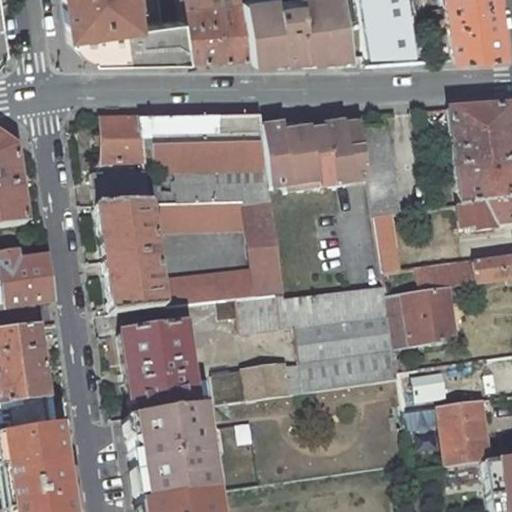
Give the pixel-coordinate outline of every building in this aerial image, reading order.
[(135,25),(131,0),(60,0),(67,43),(68,43),(90,59),(90,61),(185,59),(179,18),(135,25)] [(185,59),(247,59),(240,5),(209,9),(209,7),(197,9),(196,0),(175,0),(179,18),(185,59)] [(239,0),(240,5),(247,59),(257,58),(262,58),(279,55),(280,58),(306,54),(306,57),(346,52),(343,33),(338,0),(295,0),(296,0),(273,3),(272,0),(239,0)] [(401,41),(395,0),(357,0),(363,46),(401,41)] [(440,0),(449,61),(502,57),(494,0),(440,0)] [(511,200),(511,134),(508,106),(445,110),(458,208),(511,200)] [(384,115),(355,117),(356,126),(365,182),(371,220),(392,217),(399,216),(384,115)] [(257,118),(135,120),(139,146),(149,146),(153,175),(159,175),(160,186),(173,186),(173,196),(173,205),(269,203),(267,191),(258,128),(257,118)] [(139,146),(135,120),(99,121),(100,164),(142,162),(139,146)] [(301,127),(258,128),(267,191),(282,189),(283,195),(365,182),(356,126),(326,127),(327,133),(320,134),(322,149),(311,150),(309,136),(302,137),(301,127)] [(327,133),(326,127),(301,127),(302,137),(309,136),(311,150),(322,149),(320,134),(327,133)] [(0,139),(0,228),(24,225),(13,149),(0,139)] [(89,175),(92,206),(144,205),(148,205),(147,196),(144,174),(89,175)] [(162,196),(147,196),(148,205),(162,205),(162,196)] [(173,196),(162,196),(162,205),(173,205),(173,196)] [(491,227),(511,223),(511,200),(458,208),(455,209),(458,230),(470,229),(471,233),(492,230),(491,227)] [(161,286),(164,310),(215,304),(282,296),(269,203),(173,205),(162,205),(148,205),(144,205),(148,232),(243,230),(249,272),(169,281),(169,285),(161,286)] [(108,317),(159,311),(148,232),(144,205),(92,206),(108,317)] [(32,306),(50,303),(44,258),(16,262),(14,253),(0,254),(0,282),(4,307),(0,307),(0,332),(35,328),(32,306)] [(511,279),(511,256),(470,263),(474,285),(511,279)] [(445,289),(474,285),(470,263),(462,264),(411,271),(414,293),(445,289)] [(209,377),(214,407),(396,381),(395,374),(391,352),(383,298),(381,288),(282,300),(282,296),(215,304),(216,321),(234,319),(236,335),(292,328),(297,367),(282,369),(282,366),(209,377)] [(391,352),(453,343),(445,289),(414,293),(383,298),(391,352)] [(115,335),(127,419),(194,410),(181,326),(115,335)] [(0,436),(54,429),(53,428),(49,396),(45,397),(35,328),(0,332),(0,436)] [(486,463),(478,403),(435,409),(441,447),(444,468),(486,463)] [(194,410),(127,419),(140,503),(209,494),(196,410),(194,410)] [(54,429),(0,436),(0,511),(66,511),(64,499),(55,500),(51,471),(60,469),(54,429)] [(511,509),(511,459),(499,461),(506,511),(511,509)] [(60,469),(51,471),(55,500),(64,499),(60,469)] [(141,511),(211,511),(209,494),(140,503),(141,511)]
